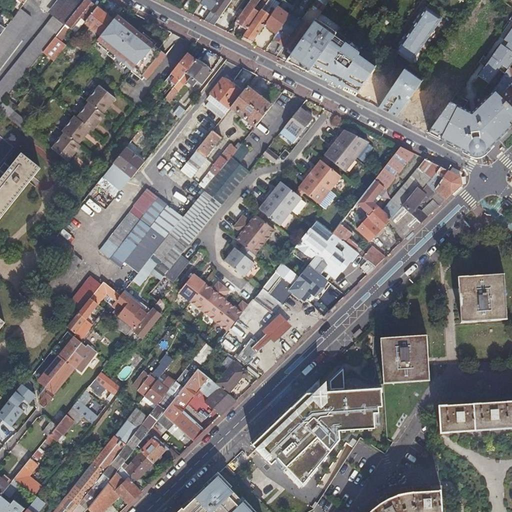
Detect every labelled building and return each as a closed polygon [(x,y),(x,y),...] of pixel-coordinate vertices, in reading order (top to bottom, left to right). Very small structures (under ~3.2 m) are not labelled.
[(19,11),(26,0),(9,0),(8,2),(19,11)] [(86,20),(97,7),(88,0),(84,0),(75,12),(73,14),(66,23),(56,36),(55,37),(44,50),(55,59),(68,43),(63,39),(72,26),(73,27),(77,22),(82,16),(86,20)] [(75,12),(84,0),(66,0),(44,28),(54,36),(55,37),(56,36),(66,23),(73,14),(75,12)] [(202,0),(201,3),(211,10),(218,0),(202,0)] [(218,0),(211,10),(204,21),(209,23),(213,26),(231,0),(218,0)] [(250,0),(236,21),(248,29),(262,10),(256,6),(259,0),(250,0)] [(273,0),(268,0),(262,10),(267,14),(272,8),(274,10),(275,10),(277,7),(279,4),(273,0)] [(294,16),(301,20),(315,0),(305,0),(304,2),(305,3),(302,6),(294,16)] [(101,35),(113,20),(106,14),(108,12),(106,10),(104,13),(97,7),(86,20),(86,21),(85,22),(101,35)] [(274,10),(263,26),(276,34),(287,19),(290,15),(277,7),(275,10),(274,10)] [(425,7),(396,51),(411,62),(440,18),(425,7)] [(242,37),(251,42),(263,26),(274,10),(272,8),(267,14),(262,10),(248,29),(242,37)] [(13,20),(23,28),(31,17),(20,10),(13,20)] [(0,35),(12,19),(13,19),(2,11),(0,12),(0,35)] [(101,35),(98,39),(117,55),(116,56),(132,70),(134,68),(146,79),(166,54),(119,17),(122,14),(119,12),(113,20),(101,35)] [(81,26),(85,22),(86,21),(86,20),(82,16),(77,22),(81,26)] [(273,38),(284,45),(297,27),(287,19),(276,34),(273,38)] [(0,58),(23,28),(13,20),(0,36),(0,58)] [(292,51),(293,52),(310,27),(301,21),(297,27),(284,45),(288,48),(292,51)] [(320,26),(314,22),(310,27),(293,52),(286,62),(295,66),(308,73),(334,36),(327,31),(328,29),(322,24),(320,26)] [(477,76),(488,84),(498,70),(505,74),(510,67),(511,63),(511,27),(503,40),(507,43),(504,48),(500,45),(489,60),(484,67),(477,76)] [(54,36),(44,28),(0,82),(0,103),(30,66),(54,36)] [(344,38),(337,33),(334,36),(308,73),(345,91),(355,97),(371,74),(374,68),(357,56),(358,54),(341,42),(344,38)] [(175,85),(196,60),(187,53),(165,80),(169,83),(171,81),(175,85)] [(483,56),(478,63),(484,67),(489,60),(483,56)] [(211,71),(196,60),(175,85),(168,94),(172,98),(183,84),(184,85),(186,83),(188,85),(190,83),(193,86),(197,81),(201,84),(211,71)] [(494,89),(493,90),(494,91),(495,92),(511,108),(511,69),(510,67),(505,74),(496,86),(494,89)] [(386,113),(396,118),(410,98),(422,82),(405,69),(378,108),(386,113)] [(418,104),(423,107),(433,92),(435,89),(426,83),(432,75),(428,72),(422,80),(422,82),(410,98),(415,102),(417,103),(418,104)] [(451,75),(447,72),(442,79),(446,81),(451,75)] [(371,74),(355,97),(363,101),(372,106),(383,89),(370,80),(373,75),(371,74)] [(230,107),(241,93),(234,87),(230,84),(222,78),(206,98),(225,113),(230,107)] [(64,133),(53,148),(68,160),(81,145),(79,143),(91,128),(93,130),(106,114),(104,113),(116,97),(102,87),(100,85),(87,101),(89,102),(77,117),(75,116),(63,131),(64,133)] [(272,105),(247,86),(241,93),(230,107),(254,127),(272,105)] [(276,100),(282,92),(280,90),(274,98),(276,100)] [(449,103),(427,133),(471,155),(479,154),(484,153),(511,125),(511,108),(495,92),(494,91),(471,114),(449,103)] [(433,92),(423,107),(427,110),(428,111),(431,113),(436,116),(446,101),(437,95),(433,92)] [(181,115),(185,110),(179,105),(175,110),(181,115)] [(312,118),(299,107),(284,126),(296,136),(297,137),(312,118)] [(27,128),(30,124),(14,111),(8,118),(25,131),(27,128)] [(296,136),(284,126),(279,132),(291,142),(296,136)] [(213,129),(180,169),(191,177),(206,158),(206,157),(222,136),(213,129)] [(368,142),(345,130),(340,136),(337,134),(328,145),(331,147),(325,156),(344,171),(356,157),(367,143),(368,142)] [(230,157),(239,146),(242,143),(239,141),(235,147),(230,143),(213,164),(214,165),(220,169),(230,157)] [(373,147),(367,143),(356,157),(362,161),(373,147)] [(238,163),(247,152),(239,146),(230,157),(238,163)] [(131,178),(144,162),(126,147),(113,163),(130,177),(131,178)] [(389,222),(404,239),(421,223),(410,213),(401,206),(417,187),(422,190),(440,167),(425,159),(383,212),(375,204),(381,197),(380,196),(414,153),(407,150),(400,147),(356,203),(370,215),(357,229),(371,241),(389,222)] [(278,157),(267,148),(262,154),(273,163),(278,157)] [(10,167),(5,173),(0,179),(0,327),(4,322),(0,318),(0,218),(40,168),(22,153),(10,167)] [(211,197),(238,163),(230,157),(220,169),(205,189),(203,190),(211,197)] [(299,188),(318,204),(340,176),(321,160),(314,169),(311,166),(302,178),(305,180),(299,188)] [(0,169),(5,173),(10,167),(5,163),(0,169)] [(120,190),(130,177),(113,163),(103,176),(120,190)] [(248,171),(238,163),(211,197),(217,202),(225,191),(229,194),(230,193),(248,171)] [(205,189),(220,169),(214,165),(199,184),(205,189)] [(410,213),(421,223),(428,216),(415,207),(425,195),(428,198),(435,189),(445,199),(461,184),(460,177),(452,173),(440,167),(422,190),(417,187),(401,206),(410,213)] [(265,201),(259,209),(279,225),(301,198),(281,182),(274,190),(271,188),(263,199),(265,201)] [(110,259),(158,197),(148,189),(99,250),(110,259)] [(428,198),(437,207),(445,199),(435,189),(428,198)] [(217,202),(211,197),(203,190),(183,216),(138,273),(132,280),(139,285),(150,271),(160,279),(164,275),(180,255),(229,194),(225,191),(217,202)] [(138,273),(183,216),(158,197),(110,259),(114,262),(120,267),(124,262),(138,273)] [(250,221),(242,215),(233,227),(241,233),(235,240),(243,246),(238,251),(235,248),(224,261),(243,276),(254,263),(250,260),(274,230),(255,215),(250,221)] [(332,233),(316,220),(291,252),(306,264),(297,275),(281,264),(270,278),(276,283),(268,293),(283,304),(291,292),(303,302),(306,299),(308,300),(312,294),(314,295),(326,279),(325,278),(329,274),(335,279),(342,271),(343,272),(351,261),(353,262),(359,254),(354,250),(345,243),(340,240),(332,233)] [(352,233),(340,224),(332,233),(340,240),(345,243),(354,250),(358,245),(349,238),(352,233)] [(54,236),(49,242),(55,248),(67,257),(72,252),(73,251),(54,236)] [(367,260),(375,267),(384,258),(371,246),(365,254),(362,251),(359,254),(364,258),(367,260)] [(72,252),(67,257),(46,284),(57,292),(82,260),(72,252)] [(189,262),(180,255),(164,275),(172,282),(189,262)] [(359,265),(360,266),(367,260),(364,258),(359,265)] [(360,266),(367,274),(375,267),(367,260),(360,266)] [(253,277),(259,267),(254,263),(247,274),(253,277)] [(178,292),(179,292),(193,274),(178,292)] [(179,292),(228,331),(248,306),(242,301),(236,308),(223,298),(229,290),(218,281),(211,289),(193,274),(179,292)] [(457,277),(460,323),(507,319),(504,274),(457,277)] [(91,276),(70,303),(80,311),(90,298),(101,284),(91,276)] [(116,300),(120,295),(104,281),(101,284),(90,298),(98,304),(107,293),(116,300)] [(127,334),(132,327),(135,329),(146,315),(141,311),(143,309),(125,294),(122,292),(120,295),(116,300),(113,305),(118,309),(115,313),(116,314),(114,317),(115,318),(112,323),(126,334),(127,334)] [(80,311),(78,313),(86,319),(98,304),(90,298),(80,311)] [(142,338),(162,313),(154,306),(134,331),(142,338)] [(78,313),(67,326),(75,332),(79,336),(88,325),(90,327),(92,324),(86,319),(78,313)] [(273,344),(291,327),(279,314),(261,331),(265,335),(268,339),(273,344)] [(88,325),(79,336),(81,338),(90,327),(88,325)] [(190,339),(194,334),(187,329),(183,333),(190,339)] [(256,344),(257,350),(268,339),(265,335),(256,344)] [(426,335),(380,338),(383,384),(429,380),(426,335)] [(57,345),(53,350),(55,352),(59,355),(66,361),(74,351),(78,346),(82,342),(75,336),(71,340),(63,350),(57,345)] [(237,355),(247,363),(258,353),(257,350),(256,344),(255,341),(251,338),(237,355)] [(83,359),(76,367),(81,371),(97,352),(87,343),(86,345),(82,342),(78,346),(74,351),(83,359)] [(44,387),(37,396),(37,397),(36,398),(39,402),(39,403),(44,408),(52,398),(50,396),(73,367),(75,368),(76,367),(83,359),(74,351),(66,361),(44,387)] [(38,381),(44,387),(66,361),(59,355),(57,357),(38,381)] [(137,389),(145,395),(156,381),(173,360),(166,355),(160,363),(161,364),(151,377),(149,375),(137,389)] [(237,355),(233,361),(243,368),(247,363),(237,355)] [(230,365),(215,383),(229,394),(242,378),(247,371),(243,368),(233,361),(228,357),(225,361),(230,365)] [(172,422),(193,442),(205,430),(182,410),(199,389),(209,399),(205,403),(220,416),(236,400),(229,394),(215,383),(198,369),(165,411),(163,414),(172,422)] [(133,385),(137,389),(149,375),(144,371),(133,385)] [(110,401),(120,388),(101,372),(90,385),(94,389),(93,390),(99,395),(105,387),(112,393),(107,399),(110,401)] [(145,395),(157,405),(175,382),(167,377),(161,385),(156,381),(145,395)] [(27,378),(22,384),(29,390),(32,387),(27,378)] [(21,384),(13,394),(0,410),(0,422),(2,420),(10,426),(22,410),(17,406),(23,399),(28,403),(35,395),(29,390),(22,384),(21,384)] [(382,393),(381,388),(306,393),(252,445),(261,455),(260,455),(264,460),(265,459),(271,465),(278,459),(303,485),(340,440),(339,431),(375,429),(374,414),(379,413),(378,407),(382,407),(381,393),(382,393)] [(83,416),(92,423),(97,417),(84,407),(79,403),(83,399),(85,400),(88,397),(83,393),(72,407),(83,416)] [(79,403),(84,407),(90,399),(88,397),(85,400),(83,399),(79,403)] [(441,433),(511,428),(511,401),(439,406),(441,433)] [(84,511),(88,508),(120,467),(124,462),(136,447),(145,435),(149,431),(163,414),(165,411),(157,405),(147,416),(137,429),(124,446),(100,477),(71,511),(84,511)] [(77,424),(83,416),(72,407),(68,413),(57,426),(49,436),(46,440),(51,443),(55,438),(57,440),(62,434),(63,435),(74,421),(77,424)] [(71,511),(100,477),(124,446),(137,429),(147,416),(137,408),(127,420),(113,437),(53,511),(71,511)] [(149,431),(157,439),(172,422),(163,414),(149,431)] [(57,426),(51,421),(43,431),(49,436),(57,426)] [(169,454),(175,459),(177,457),(157,439),(149,431),(145,435),(151,440),(140,451),(141,452),(153,463),(164,450),(167,452),(169,454)] [(62,434),(57,440),(61,443),(66,437),(63,435),(62,434)] [(46,440),(42,445),(46,449),(51,443),(46,440)] [(87,444),(93,448),(96,444),(90,440),(87,444)] [(39,457),(43,452),(39,448),(35,454),(38,456),(39,457)] [(120,467),(144,489),(149,484),(141,476),(149,467),(153,463),(141,452),(129,466),(124,462),(120,467)] [(30,493),(34,496),(41,487),(28,477),(40,462),(36,458),(38,456),(35,454),(33,456),(14,479),(18,483),(30,493)] [(235,474),(228,466),(226,468),(234,476),(235,474)] [(111,504),(118,511),(120,511),(144,489),(120,467),(88,508),(91,511),(102,511),(106,508),(111,504)] [(176,511),(250,511),(249,510),(250,509),(229,488),(228,489),(216,476),(217,475),(216,474),(176,511)] [(2,477),(0,479),(0,480),(8,487),(11,484),(2,477)] [(8,496),(18,483),(14,479),(11,484),(8,487),(4,492),(8,496)] [(0,496),(4,492),(8,487),(0,480),(0,496)] [(443,511),(442,490),(431,491),(430,486),(414,487),(414,492),(407,493),(400,494),(394,496),(389,498),(387,494),(377,499),(379,504),(373,509),(369,511),(443,511)] [(0,511),(21,511),(24,508),(14,500),(10,504),(0,496),(0,511)] [(27,510),(24,511),(38,511),(45,504),(36,498),(34,501),(27,510)]
